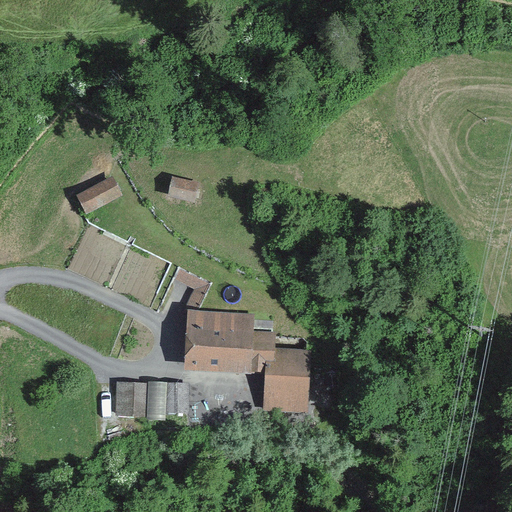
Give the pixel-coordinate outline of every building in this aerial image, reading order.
[(119,198),(110,180),(78,197),(87,215),(119,198)] [(195,202),(198,186),(172,180),(169,197),(195,202)] [(250,336),(251,315),(187,313),(185,377),(263,380),(261,415),(306,416),(308,354),(272,353),(273,337),(250,336)] [(145,421),(144,386),(115,387),(116,422),(145,421)] [(165,386),(147,386),(147,424),(164,424),(165,386)] [(185,387),(168,386),(167,418),(185,418),(185,387)]
